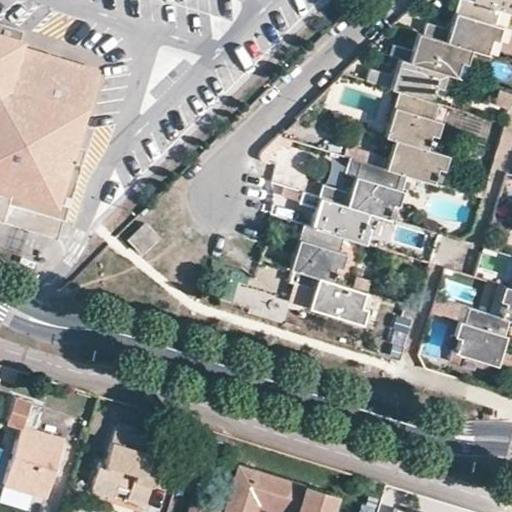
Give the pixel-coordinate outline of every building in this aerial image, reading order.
[(471,0),(454,0),(447,27),(424,21),(422,32),(467,46),(483,51),(487,37),(494,39),(498,25),(492,24),(497,8),(471,0)] [(511,0),(471,0),(497,8),(511,12),(511,0)] [(76,156),(64,153),(88,81),(11,54),(17,33),(0,26),(0,195),(2,196),(0,200),(0,208),(51,227),(56,213),(44,209),(46,201),(59,206),(76,156)] [(415,31),(406,60),(442,71),(452,74),(457,59),(464,61),(467,46),(422,32),(415,31)] [(364,80),(395,90),(428,98),(432,84),(438,85),(442,71),(406,60),(395,57),(390,75),(367,68),(364,80)] [(425,135),(426,131),(434,133),(438,119),(430,117),(435,101),(428,98),(395,90),(381,135),(390,137),(422,146),(422,143),(426,145),(429,136),(425,135)] [(382,166),(399,171),(429,181),(431,176),(434,177),(437,170),(434,169),(434,167),(440,168),(444,154),(422,146),(390,137),(382,166)] [(382,166),(358,159),(344,203),(366,211),(383,216),(385,213),(389,214),(391,207),(387,206),(389,201),(394,202),(398,189),(393,187),(399,171),(382,166)] [(324,196),(337,197),(341,165),(328,164),(324,196)] [(366,211),(344,203),(301,191),(297,202),(314,206),(308,225),(340,236),(361,241),(367,223),(363,221),(366,211)] [(56,213),(59,206),(46,201),(44,209),(56,213)] [(300,222),(287,266),(315,275),(327,279),(328,275),(331,276),(333,268),(330,268),(331,264),(337,265),(342,252),(335,251),(340,236),(308,225),(300,222)] [(154,236),(142,224),(128,237),(140,250),(154,236)] [(478,268),(506,276),(511,259),(483,251),(478,268)] [(315,275),(306,305),(358,321),(362,306),(357,305),(361,289),(327,279),(315,275)] [(502,301),(496,299),(501,284),(494,282),(485,311),(497,315),(498,311),(495,310),(497,304),(500,305),(502,301)] [(497,315),(507,319),(511,320),(511,287),(507,286),(501,284),(496,299),(502,301),(500,305),(497,304),(495,310),(498,311),(497,315)] [(485,311),(466,306),(461,320),(455,319),(450,335),(456,336),(455,339),(452,339),(449,346),(453,347),(452,351),(493,363),(498,345),(507,319),(497,315),(485,311)] [(493,363),(508,367),(511,355),(511,349),(498,345),(493,363)] [(4,423),(18,427),(2,481),(45,495),(62,436),(35,429),(41,404),(12,395),(4,423)] [(158,440),(113,426),(102,462),(96,461),(88,489),(112,497),(115,485),(126,488),(124,498),(142,504),(153,470),(148,469),(158,440)] [(329,511),(334,496),(236,466),(223,507),(190,496),(184,511),(252,511),(255,505),(258,494),(294,505),(292,511),(329,511)] [(258,494),(255,505),(279,511),(292,511),(294,505),(258,494)]
